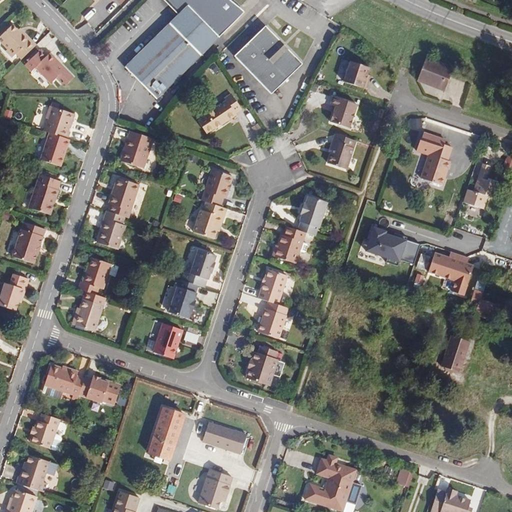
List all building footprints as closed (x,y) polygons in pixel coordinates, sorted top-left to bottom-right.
[(121,0),(87,0),(88,0),(92,0),(98,5),(107,14),(121,0)] [(168,0),(182,13),(129,66),(159,97),(202,56),(247,10),(234,0),(168,0)] [(24,59),(38,46),(26,33),(25,35),(20,30),(15,25),(1,39),(10,49),(8,51),(15,57),(19,54),(24,59)] [(270,26),(236,56),(276,94),(307,64),(270,26)] [(41,50),(27,64),(33,72),(37,68),(52,84),(59,79),(64,85),(70,85),(76,77),(51,54),(48,57),(41,50)] [(453,68),(427,57),(416,80),(442,92),(453,68)] [(372,76),(374,68),(355,61),(348,82),(371,89),(373,81),(371,80),(372,76)] [(352,64),(347,62),(340,79),(345,81),(352,64)] [(210,114),(202,119),(211,133),(219,127),(220,127),(240,113),(239,112),(245,107),(235,92),(228,97),(230,99),(210,113),(210,114)] [(354,128),(361,104),(337,97),(335,104),(338,105),(341,106),(338,112),(335,122),(354,128)] [(74,121),(77,113),(53,106),(49,118),(51,119),(47,131),(52,132),(70,138),(72,130),(70,130),(73,121),(74,121)] [(265,132),(259,123),(253,128),(259,137),(265,132)] [(65,154),(67,148),(68,148),(72,139),(70,138),(52,132),(43,159),(63,165),(66,155),(65,154)] [(146,169),(155,139),(133,132),(128,146),(130,146),(125,162),(146,169)] [(350,169),(359,140),(339,134),(335,145),(338,145),(335,153),(332,163),(350,169)] [(456,147),(448,144),(449,141),(427,134),(425,141),(424,141),(420,152),(432,156),(425,179),(446,186),(448,177),(446,177),(448,170),(450,171),(451,171),(454,162),(451,161),(456,147)] [(231,197),(238,175),(218,169),(208,200),(211,201),(225,206),(229,196),(231,197)] [(44,175),(33,207),(54,214),(57,203),(56,203),(58,198),(59,198),(61,190),(61,189),(63,181),(44,175)] [(133,213),(142,184),(121,177),(118,185),(120,186),(118,194),(115,193),(112,203),(115,204),(112,210),(128,215),(131,216),(133,213)] [(495,198),(501,181),(491,178),(491,180),(482,177),(477,191),(471,189),(467,202),(487,209),(491,197),(495,198)] [(323,226),(331,201),(314,195),(311,202),(310,202),(306,213),(308,213),(305,221),(307,221),(304,229),(311,231),(319,234),(322,226),(323,226)] [(222,229),(224,223),(226,224),(231,208),(225,206),(211,201),(209,209),(206,209),(199,231),(219,238),(222,229)] [(121,248),(129,224),(126,223),(128,215),(112,210),(110,210),(105,226),(106,226),(101,241),(121,248)] [(44,247),(49,229),(28,222),(17,256),(38,263),(42,252),(39,251),(41,246),(44,247)] [(301,262),(311,231),(304,229),(293,226),(290,235),(288,234),(281,255),(301,262)] [(391,231),(378,227),(373,240),(369,239),(365,250),(388,258),(387,261),(400,266),(401,262),(403,262),(403,260),(415,264),(422,246),(390,234),(391,231)] [(192,246),(188,260),(196,262),(200,248),(192,246)] [(203,249),(196,273),(213,279),(215,272),(216,273),(219,262),(218,262),(220,255),(203,249)] [(451,256),(438,252),(431,273),(458,282),(455,292),(467,296),(476,267),(471,265),(473,259),(453,252),(451,256)] [(105,289),(110,274),(118,277),(121,267),(93,258),(85,283),(83,282),(81,289),(87,291),(98,295),(101,288),(105,289)] [(281,305),(290,276),(271,270),(261,299),(271,302),(281,305)] [(26,296),(32,278),(16,273),(13,284),(8,282),(1,304),(19,310),(22,301),(24,295),(26,296)] [(491,319),(496,304),(487,301),(487,299),(485,298),(491,281),(482,278),(472,307),(479,309),(477,314),(491,319)] [(197,312),(200,302),(199,302),(201,294),(200,293),(202,287),(184,281),(173,313),(193,319),(195,312),(197,312)] [(97,332),(106,306),(100,304),(102,296),(98,295),(87,291),(82,309),(84,310),(79,326),(97,332)] [(281,338),(288,316),(287,315),(290,308),(281,305),(271,302),(269,309),(268,309),(265,319),(266,319),(265,324),(264,323),(261,332),(281,338)] [(176,359),(181,345),(179,345),(181,339),(183,339),(186,330),(167,324),(158,353),(176,359)] [(14,332),(11,341),(21,344),(24,335),(14,332)] [(187,332),(185,341),(198,344),(200,335),(187,332)] [(456,335),(445,366),(463,371),(473,341),(456,335)] [(273,385),(282,359),(279,358),(281,351),(265,346),(263,352),(259,352),(257,360),(258,360),(256,368),(255,367),(251,378),(273,385)] [(82,394),(86,380),(80,378),(81,374),(64,368),(64,370),(53,367),(47,387),(50,388),(47,395),(50,396),(50,398),(57,401),(57,399),(62,401),(65,393),(75,396),(74,400),(79,402),(82,394)] [(117,403),(122,387),(121,384),(112,381),(110,382),(103,379),(103,378),(96,375),(95,378),(88,376),(86,380),(82,394),(105,402),(105,399),(117,403)] [(174,460),(189,414),(167,407),(152,452),(158,454),(167,457),(174,460)] [(64,440),(63,437),(57,435),(62,421),(46,416),(44,423),(42,423),(40,430),(38,430),(36,436),(38,437),(36,444),(58,451),(61,450),(64,440)] [(250,435),(212,423),(207,440),(244,452),(250,435)] [(56,476),(60,465),(32,456),(29,464),(28,464),(23,478),(21,477),(19,484),(47,493),(50,484),(46,482),(48,474),(56,476)] [(317,483),(321,472),(333,476),(334,472),(322,469),(313,466),(308,464),(303,479),(317,483)] [(332,507),(339,486),(342,485),(343,479),(342,477),(343,475),(334,472),(333,476),(321,472),(317,483),(317,486),(316,489),(314,491),(313,493),(312,497),(309,496),(310,493),(299,490),(295,491),(291,504),(315,511),(324,511),(326,505),(332,507)] [(391,491),(396,477),(388,474),(383,488),(391,491)] [(224,500),(227,492),(231,493),(234,485),(210,477),(202,502),(221,508),(224,500)] [(395,492),(400,478),(396,477),(391,491),(395,492)] [(34,511),(40,497),(18,490),(15,498),(14,498),(9,511),(34,511)] [(122,491),(115,511),(137,511),(138,511),(137,511),(141,497),(122,491)] [(452,511),(454,508),(439,502),(440,498),(432,495),(430,499),(423,497),(417,511),(452,511)]
